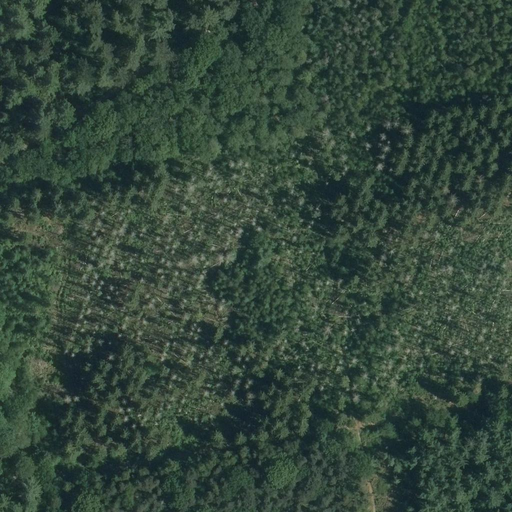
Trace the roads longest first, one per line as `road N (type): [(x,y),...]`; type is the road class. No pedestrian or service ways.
road 1 (track): [(0,323),(35,478),(511,399)]
road 2 (track): [(292,0),(368,511)]
road 3 (track): [(259,0),(0,166)]
